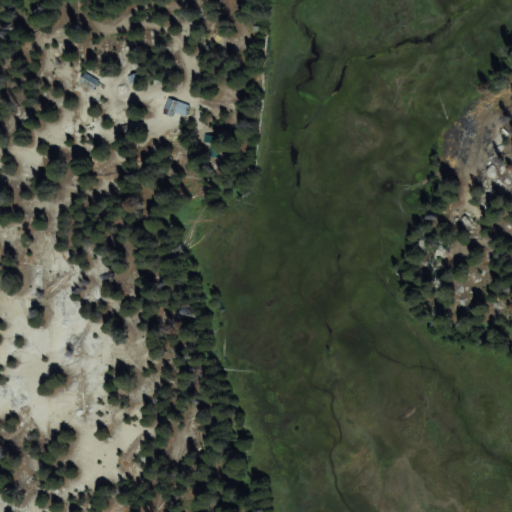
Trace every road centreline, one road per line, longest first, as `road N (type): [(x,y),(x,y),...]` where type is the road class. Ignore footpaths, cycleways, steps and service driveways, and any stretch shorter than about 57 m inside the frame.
road 1 (track): [(219,111),(106,53),(105,0)]
road 2 (track): [(511,291),(449,299),(426,187)]
